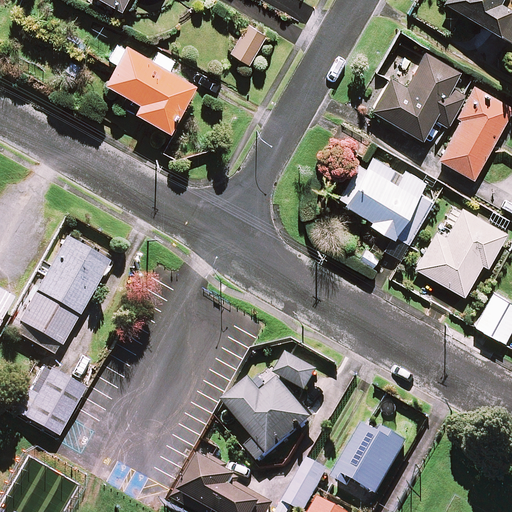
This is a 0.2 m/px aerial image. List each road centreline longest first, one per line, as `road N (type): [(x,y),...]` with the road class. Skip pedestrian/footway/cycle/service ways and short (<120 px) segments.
road 1 (residential): [(219,239),(511,404)]
road 2 (residential): [(355,0),(219,239)]
road 3 (residential): [(0,116),(219,239)]
